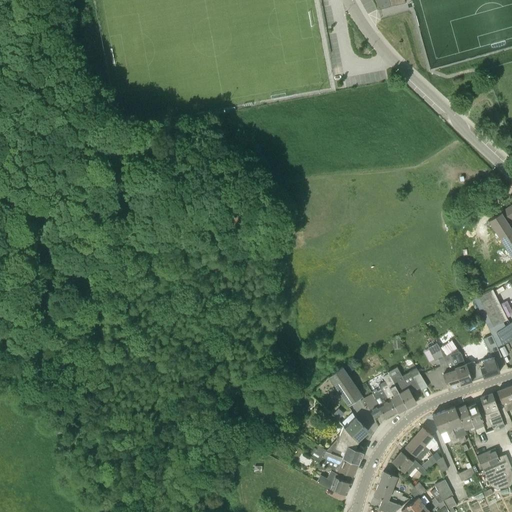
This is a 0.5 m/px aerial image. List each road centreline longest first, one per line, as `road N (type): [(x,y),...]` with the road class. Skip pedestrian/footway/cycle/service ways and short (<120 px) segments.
road 1 (residential): [(511,173),(407,74),(348,0)]
road 2 (tertiary): [(355,510),(377,453),(397,428),(427,405),(511,375)]
